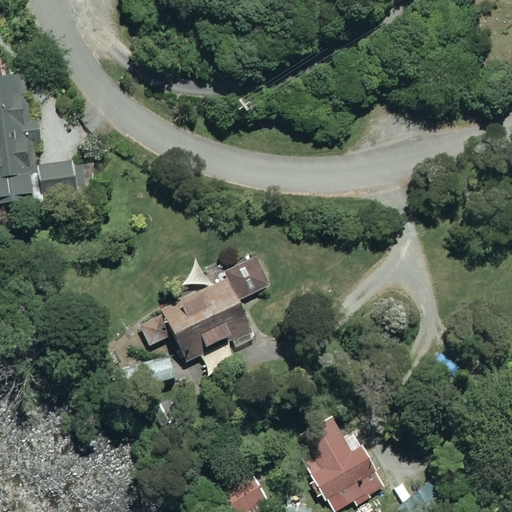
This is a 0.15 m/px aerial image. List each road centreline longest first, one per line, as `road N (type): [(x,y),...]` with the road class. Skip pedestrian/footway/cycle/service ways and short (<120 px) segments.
road 1 (unclassified): [(511,126),(325,176),(211,160),(153,133),(115,102),(85,66),(56,0)]
road 2 (track): [(406,0),(303,64),(241,87),(196,88),(154,79),(108,22),(69,0)]
